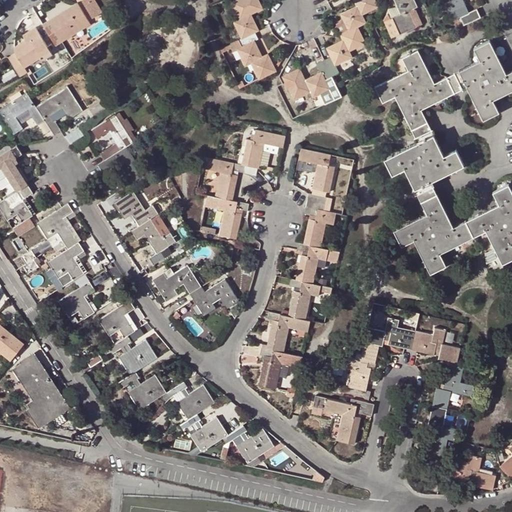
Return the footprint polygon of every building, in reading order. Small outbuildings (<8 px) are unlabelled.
[(240,18),(234,21),(243,38),(255,32),(258,31),(250,14),(262,8),(257,0),(235,0),(232,2),(240,18)] [(353,0),(357,7),(341,14),(343,17),(349,31),(357,27),(364,24),(365,23),(361,14),(377,6),(373,0),(347,0),(348,0),(353,0)] [(383,18),(385,21),(393,18),(400,34),(416,27),(412,19),(418,16),(414,9),(417,8),(413,0),(393,0),(398,9),(387,14),(383,18)] [(460,16),(469,12),(463,0),(452,0),(437,7),(441,15),(448,12),(452,20),(460,16)] [(55,43),(61,40),(89,22),(78,4),(49,22),(53,27),(47,31),(55,43)] [(469,12),(460,16),(464,26),(481,17),(477,8),(469,12)] [(418,16),(412,19),(416,27),(422,25),(418,16)] [(341,35),(349,31),(343,17),(340,25),(337,27),(341,35)] [(400,34),(393,18),(385,21),(393,38),(400,34)] [(54,53),(37,25),(27,31),(30,36),(26,38),(13,46),(13,47),(14,53),(8,57),(20,75),(26,71),(24,67),(40,58),(42,60),(54,53)] [(325,61),(332,75),(337,72),(334,65),(351,56),(349,51),(364,43),(357,27),(349,31),(341,35),(343,40),(327,48),(332,58),(325,61)] [(243,38),(231,44),(233,48),(234,50),(238,48),(247,65),(252,63),(260,79),(276,71),(268,54),(262,57),(254,41),(258,39),(255,32),(243,38)] [(511,243),(511,192),(508,184),(493,192),(499,205),(493,207),(467,220),(453,227),(450,220),(448,216),(438,196),(431,181),(463,165),(456,150),(444,155),(426,121),(421,110),(426,107),(430,105),(459,91),(467,87),(473,100),(483,120),(498,112),(493,100),(499,97),(511,90),(511,71),(506,74),(489,41),(474,49),(480,60),(471,64),(451,74),(434,83),(430,74),(418,50),(401,58),(408,71),(401,74),(376,87),(383,102),(395,96),(399,105),(409,126),(410,126),(417,142),(385,158),(392,174),(405,168),(420,200),(427,214),(418,218),(394,230),(402,246),(414,240),(422,256),(431,273),(446,265),(440,252),(473,237),(486,230),(490,239),(502,263),(511,258),(511,243)] [(233,48),(231,44),(229,45),(221,48),(223,53),(233,48)] [(332,94),(325,78),(332,75),(325,61),(318,64),(321,72),(305,79),(299,68),(283,77),(294,99),(310,92),(313,97),(321,93),(324,98),(332,94)] [(4,82),(17,74),(13,68),(1,76),(4,82)] [(240,88),(246,85),(243,80),(237,83),(240,88)] [(82,111),(67,86),(36,106),(44,120),(53,135),(60,131),(50,115),(62,107),(69,119),(82,111)] [(36,106),(27,92),(26,92),(0,108),(0,113),(12,133),(25,125),(19,115),(27,110),(37,125),(44,120),(36,106)] [(91,109),(95,116),(106,109),(102,102),(91,109)] [(117,144),(101,154),(105,160),(126,147),(133,142),(115,115),(92,130),(99,142),(111,135),(117,144)] [(63,135),(68,144),(82,135),(77,127),(63,135)] [(246,165),(259,168),(263,151),(264,143),(279,146),(284,147),(286,135),(255,130),(253,140),(247,139),(241,164),(246,165)] [(279,146),(264,143),(263,151),(277,153),(279,146)] [(19,144),(6,152),(0,156),(0,176),(5,173),(11,183),(16,191),(27,184),(12,160),(24,152),(19,144)] [(120,190),(144,175),(126,147),(105,160),(98,165),(102,172),(117,162),(126,174),(114,181),(120,190)] [(334,167),(328,166),(331,155),(301,149),(299,160),(317,164),(313,189),(329,192),(334,167)] [(216,196),(234,200),(239,171),(244,172),(246,165),(241,164),(217,159),(204,156),(202,168),(220,171),(216,196)] [(11,183),(5,173),(0,176),(0,186),(1,189),(11,183)] [(16,212),(22,221),(32,215),(22,199),(32,193),(27,184),(16,191),(0,201),(0,209),(6,219),(16,212)] [(152,206),(146,210),(133,191),(122,198),(117,192),(106,199),(111,207),(115,205),(124,219),(132,214),(139,226),(151,218),(158,214),(152,206)] [(318,209),(323,210),(326,198),(309,194),(307,200),(319,203),(318,209)] [(247,211),(249,203),(246,203),(234,200),(216,196),(208,195),(206,206),(224,211),(219,236),(236,239),(243,210),(247,211)] [(307,200),(306,207),(318,209),(319,203),(307,200)] [(78,242),(65,222),(62,219),(73,212),(67,204),(38,223),(53,247),(63,240),(68,249),(78,242)] [(323,210),(318,209),(306,207),(304,214),(309,216),(303,244),(321,248),(326,223),(337,226),(340,214),(323,210)] [(12,227),(22,221),(16,212),(6,219),(12,227)] [(73,212),(62,219),(65,222),(75,216),(73,212)] [(163,237),(170,233),(158,214),(151,218),(163,237)] [(206,227),(208,219),(203,217),(200,232),(215,235),(216,229),(206,227)] [(29,218),(14,228),(19,235),(34,225),(29,218)] [(176,241),(170,233),(163,237),(151,218),(139,226),(132,231),(137,239),(145,234),(157,253),(149,258),(154,265),(164,258),(160,251),(176,241)] [(13,228),(0,236),(0,239),(15,231),(13,228)] [(48,262),(64,286),(84,273),(73,257),(83,251),(78,242),(68,249),(48,262)] [(324,268),(325,261),(330,261),(332,250),(321,248),(303,244),(298,243),(297,250),(302,251),(296,280),(313,284),(317,267),(324,268)] [(233,253),(234,248),(228,247),(225,246),(223,253),(232,256),(233,253)] [(34,259),(37,257),(32,250),(29,252),(33,259),(34,259)] [(337,263),(340,252),(332,250),(330,261),(337,263)] [(33,259),(29,252),(22,256),(26,264),(30,261),(33,259)] [(25,265),(29,271),(34,268),(30,261),(26,264),(25,265)] [(183,284),(190,294),(201,287),(187,266),(174,274),(167,278),(163,272),(152,279),(166,302),(178,294),(174,289),(183,284)] [(170,267),(163,272),(167,278),(174,274),(170,267)] [(311,295),(318,296),(320,289),(321,285),(313,284),(296,280),(291,279),(290,287),(294,287),(288,316),(306,320),(311,295)] [(201,287),(190,294),(204,315),(215,309),(212,303),(221,298),(227,308),(238,301),(225,280),(205,292),(201,287)] [(84,296),(94,289),(89,281),(59,301),(69,317),(79,311),(84,318),(95,312),(84,296)] [(129,300),(99,319),(110,335),(120,329),(125,337),(128,335),(135,330),(125,314),(134,308),(129,300)] [(84,318),(79,311),(69,317),(74,325),(76,324),(84,318)] [(288,316),(269,312),(268,319),(272,320),(266,349),(284,352),(289,328),(308,332),(310,321),(306,320),(288,316)] [(410,350),(414,331),(398,327),(399,320),(389,318),(385,332),(369,328),(365,342),(379,345),(383,346),(384,340),(389,341),(389,345),(410,350)] [(0,350),(11,360),(24,343),(0,323),(0,350)] [(439,359),(446,361),(457,363),(460,348),(443,345),(446,331),(435,328),(433,335),(414,331),(410,350),(434,355),(435,352),(440,353),(439,359)] [(125,337),(120,329),(110,335),(115,343),(125,337)] [(116,351),(127,344),(131,341),(128,335),(125,337),(115,343),(109,347),(113,353),(116,351)] [(158,357),(146,340),(131,349),(119,357),(127,369),(129,369),(132,374),(136,371),(158,357)] [(369,362),(375,363),(379,345),(365,342),(363,354),(357,353),(356,358),(340,355),(338,366),(352,369),(348,387),(367,391),(371,368),(367,368),(369,362)] [(116,351),(119,357),(131,349),(127,344),(116,351)] [(281,365),(287,366),(300,368),(303,356),(284,352),(266,349),(262,348),(261,355),(265,356),(259,385),(276,389),(279,376),(281,365)] [(96,356),(89,360),(93,366),(104,358),(101,352),(96,356)] [(22,363),(15,368),(24,382),(43,370),(33,354),(21,361),(22,363)] [(465,365),(457,363),(446,361),(441,384),(445,385),(443,389),(437,388),(433,406),(448,410),(452,392),(472,397),(474,386),(461,383),(465,365)] [(279,376),(285,377),(287,366),(281,365),(279,376)] [(43,370),(24,382),(37,400),(31,404),(33,408),(30,410),(39,424),(57,412),(56,410),(66,404),(43,370)] [(123,388),(125,387),(138,379),(140,377),(136,371),(132,374),(119,383),(123,388)] [(156,375),(142,384),(129,392),(136,404),(138,404),(141,409),(160,397),(167,392),(156,375)] [(125,387),(129,392),(142,384),(138,379),(125,387)] [(170,398),(173,397),(186,389),(188,387),(184,382),(167,392),(170,398)] [(189,394),(177,402),(185,414),(186,414),(189,419),(177,427),(181,432),(187,428),(199,420),(201,419),(198,414),(215,402),(204,385),(189,394)] [(288,387),(286,395),(294,397),(296,389),(288,387)] [(189,394),(186,389),(173,397),(177,402),(189,394)] [(167,392),(160,397),(165,404),(170,398),(167,392)] [(313,410),(324,412),(327,401),(315,398),(313,410)] [(351,406),(327,401),(324,412),(343,416),(338,442),(355,446),(361,419),(355,417),(356,413),(362,415),(371,416),(374,405),(352,401),(351,406)] [(457,430),(444,427),(448,410),(433,406),(429,424),(433,425),(426,453),(444,457),(448,439),(455,440),(457,430)] [(203,426),(191,434),(202,452),(223,438),(229,435),(217,417),(203,426)] [(191,434),(203,426),(199,420),(187,428),(191,434)] [(233,440),(245,432),(247,431),(243,425),(229,435),(223,438),(227,444),(231,441),(233,440)] [(264,428),(249,438),(237,445),(248,463),(275,446),(264,428)] [(233,440),(237,445),(249,438),(245,432),(233,440)] [(511,447),(510,450),(511,452),(511,457),(500,468),(511,480),(511,447)] [(496,475),(479,472),(482,458),(471,455),(469,462),(457,460),(453,478),(471,482),(472,478),(476,480),(475,486),(493,490),(496,475)] [(324,478),(318,473),(314,480),(322,482),(324,478)]
